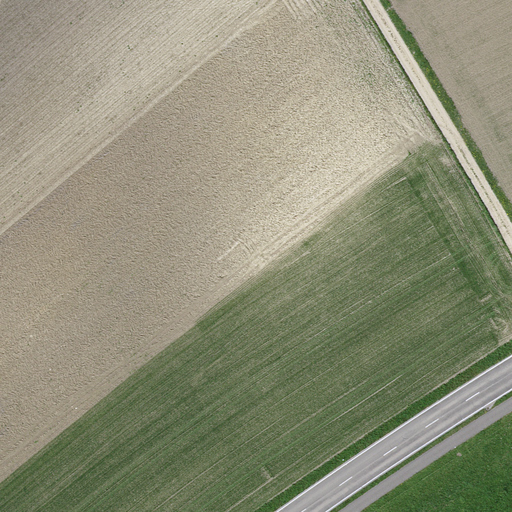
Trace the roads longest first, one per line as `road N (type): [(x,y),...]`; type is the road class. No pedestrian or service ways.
road 1 (secondary): [(511,360),(277,511)]
road 2 (track): [(511,225),(370,0)]
